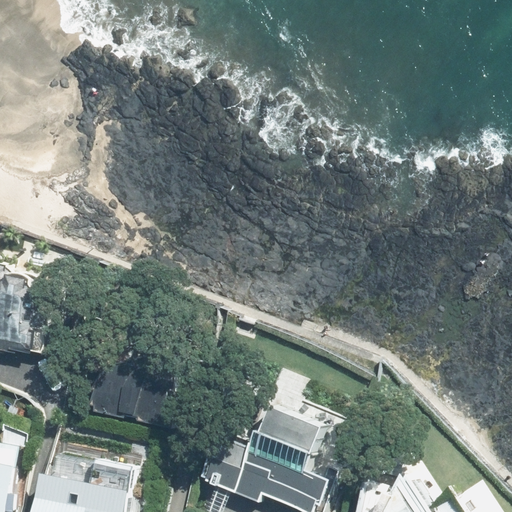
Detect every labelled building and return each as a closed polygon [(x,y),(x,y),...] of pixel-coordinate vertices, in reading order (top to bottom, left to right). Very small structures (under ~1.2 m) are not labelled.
[(0,343),(42,352),(55,290),(44,279),(46,271),(25,267),(18,261),(9,259),(0,261),(0,343)] [(102,408),(182,425),(196,357),(116,340),(102,408)] [(226,427),(207,474),(268,498),(271,490),(323,511),(328,500),(332,502),(343,474),(226,427)] [(0,511),(17,511),(26,461),(0,456),(0,511)] [(483,511),(462,479),(443,502),(419,465),(409,482),(377,473),(369,511),(483,511)] [(137,511),(143,485),(55,467),(46,511),(137,511)]
